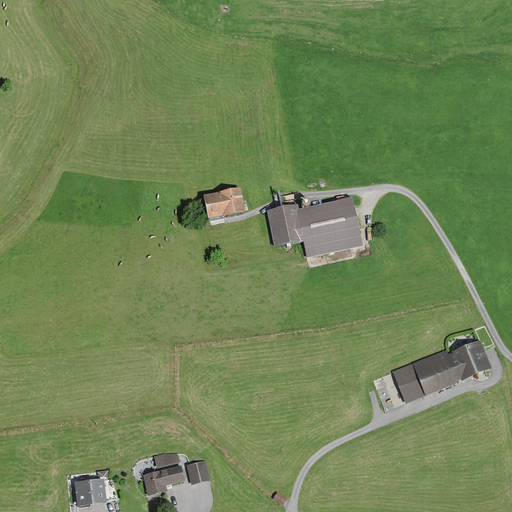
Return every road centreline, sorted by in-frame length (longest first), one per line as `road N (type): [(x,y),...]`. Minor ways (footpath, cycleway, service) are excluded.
road 1 (track): [(511,360),(445,241),(405,191),(314,193),(252,213)]
road 2 (track): [(292,511),(300,478),(320,453),(433,401)]
